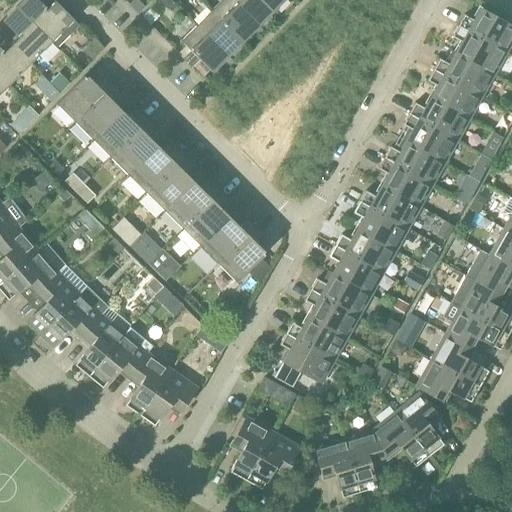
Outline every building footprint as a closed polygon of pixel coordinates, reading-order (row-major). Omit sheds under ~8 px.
[(79,25),(73,20),(55,1),(45,10),(34,0),(16,0),(13,4),(51,42),(57,47),(79,25)] [(137,0),(132,0),(128,4),(138,14),(144,7),(137,0)] [(167,10),(174,3),(170,0),(158,0),(167,10)] [(231,0),(221,0),(211,10),(241,39),(256,24),(231,0)] [(262,0),(231,0),(256,24),(271,9),(262,0)] [(262,0),(271,9),(279,0),(262,0)] [(30,63),(51,42),(13,4),(3,14),(6,17),(4,20),(20,36),(11,45),(30,63)] [(464,15),(457,26),(505,52),(511,39),(511,20),(508,18),(505,23),(481,9),(474,21),(464,15)] [(211,10),(196,25),(226,55),(241,39),(211,10)] [(181,42),(174,49),(192,67),(199,60),(210,70),(226,55),(196,25),(180,41),(181,42)] [(505,52),(457,26),(451,37),(462,43),(456,53),(456,54),(492,74),(505,52)] [(0,76),(8,85),(30,63),(11,45),(3,54),(0,51),(0,76)] [(433,70),(480,96),(492,74),(456,54),(456,53),(451,50),(445,62),(439,59),(433,70)] [(480,96),(433,70),(426,81),(437,87),(431,98),(468,118),(480,96)] [(59,73),(50,83),(60,93),(69,84),(59,73)] [(56,104),(74,122),(112,84),(103,75),(98,80),(95,77),(88,81),(83,76),(56,104)] [(0,93),(8,85),(0,76),(0,93)] [(74,122),(92,140),(120,112),(116,108),(119,101),(116,98),(121,93),(112,84),(74,122)] [(43,95),(51,102),(59,94),(52,86),(43,95)] [(456,140),(468,118),(431,98),(425,109),(414,103),(408,114),(456,140)] [(92,140),(110,158),(148,120),(139,111),(134,116),(130,113),(124,116),(120,112),(92,140)] [(408,128),(402,139),(443,162),(456,140),(408,114),(402,125),(408,128)] [(14,119),(9,125),(19,134),(22,131),(24,129),(14,119)] [(110,158),(127,175),(155,147),(151,143),(155,137),(152,134),(157,129),(148,120),(110,158)] [(390,147),(384,158),(431,184),(443,162),(402,139),(396,150),(390,147)] [(160,152),(155,147),(127,175),(146,193),(184,155),(175,146),(170,151),(166,148),(160,152)] [(193,164),(184,155),(146,193),(163,211),(191,183),(187,179),(191,172),(187,169),(193,164)] [(419,206),(431,184),(384,158),(377,169),(388,175),(382,186),(419,206)] [(57,175),(63,169),(54,160),(48,166),(57,175)] [(80,168),(74,175),(84,185),(90,178),(80,168)] [(45,171),(30,182),(38,193),(53,181),(45,171)] [(64,181),(76,193),(84,185),(74,175),(72,173),(64,181)] [(163,211),(181,228),(219,190),(210,182),(205,187),(202,184),(196,187),(191,183),(163,211)] [(95,196),(84,185),(76,193),(87,204),(95,196)] [(372,209),(406,228),(419,206),(382,186),(376,197),(365,191),(359,202),(372,209)] [(464,188),(458,199),(466,204),(472,192),(464,188)] [(57,196),(63,202),(70,195),(64,189),(57,196)] [(181,228),(200,246),(227,219),(223,214),(227,208),(223,205),(228,200),(219,190),(181,228)] [(486,199),(477,194),(468,209),(478,214),(486,199)] [(0,241),(17,228),(26,221),(8,196),(0,202),(0,241)] [(511,199),(510,198),(501,214),(510,219),(505,229),(511,233),(511,199)] [(357,230),(394,250),(406,228),(372,209),(359,202),(353,213),(363,219),(357,230)] [(231,223),(227,219),(200,246),(217,264),(255,226),(246,217),(241,222),(238,219),(231,223)] [(436,235),(446,241),(454,226),(444,221),(436,235)] [(98,223),(86,235),(91,240),(103,228),(98,223)] [(255,226),(217,264),(236,282),(246,272),(260,285),(270,267),(260,258),(264,255),(259,250),(262,243),(259,240),(264,235),(255,226)] [(121,239),(128,245),(140,234),(133,227),(121,239)] [(17,228),(0,241),(0,249),(5,255),(0,259),(0,283),(37,251),(17,229),(17,228)] [(511,233),(505,229),(490,255),(511,266),(511,233)] [(382,272),(394,250),(357,230),(351,241),(340,235),(334,246),(382,272)] [(113,238),(107,245),(115,252),(121,246),(113,238)] [(155,256),(137,238),(129,247),(147,265),(155,256)] [(333,274),(369,294),(382,272),(334,246),(328,257),(339,263),(333,274)] [(465,276),(475,282),(498,294),(504,284),(511,288),(511,266),(490,255),(490,256),(479,250),(465,276)] [(29,282),(37,292),(56,273),(37,251),(0,283),(0,291),(8,301),(29,282)] [(357,316),(369,294),(333,274),(328,271),(322,282),(316,279),(310,290),(357,316)] [(408,271),(402,283),(417,291),(423,279),(408,271)] [(47,301),(27,321),(40,334),(78,294),(56,273),(37,292),(47,301)] [(450,301),(461,307),(509,334),(511,327),(511,315),(493,305),(498,294),(475,282),(465,276),(450,301)] [(155,294),(162,287),(153,278),(145,285),(155,294)] [(99,315),(100,316),(108,307),(86,286),(78,294),(40,334),(53,346),(73,326),(82,335),(99,315)] [(163,287),(152,300),(154,302),(156,299),(161,304),(171,295),(163,287)] [(308,318),(345,338),(357,316),(310,290),(303,301),(314,307),(308,318)] [(393,307),(403,313),(407,305),(397,299),(393,307)] [(452,323),(446,334),(469,346),(475,337),(499,350),(509,334),(461,307),(450,301),(442,317),(452,323)] [(122,334),(100,316),(99,315),(82,335),(92,344),(74,365),(88,377),(122,334)] [(285,334),(333,360),(345,338),(308,318),(302,329),(291,323),(285,334)] [(382,330),(392,336),(398,324),(388,319),(382,330)] [(228,341),(202,326),(195,336),(220,353),(228,341)] [(146,354),(152,346),(129,327),(122,334),(88,377),(102,388),(120,367),(130,375),(146,354)] [(333,360),(285,334),(279,345),(290,351),(283,362),(320,383),(333,360)] [(479,386),(488,371),(463,357),(469,346),(446,334),(432,360),(479,386)] [(389,351),(395,354),(403,352),(406,346),(395,340),(389,351)] [(124,405),(139,416),(170,371),(146,354),(130,375),(140,383),(124,405)] [(470,403),(479,386),(432,360),(416,387),(439,400),(446,389),(470,403)] [(367,380),(373,370),(362,364),(356,374),(367,380)] [(381,389),(382,389),(391,372),(380,366),(371,383),(372,384),(379,393),(381,389)] [(281,367),(275,378),(284,383),(290,373),(281,367)] [(170,371),(139,416),(154,426),(170,403),(180,410),(195,389),(170,371)] [(264,377),(258,388),(268,394),(274,383),(264,377)] [(395,413),(429,456),(443,445),(426,423),(436,415),(419,394),(395,413)] [(371,432),(384,456),(397,445),(415,467),(429,456),(395,413),(371,432)] [(458,417),(456,423),(458,426),(464,428),(467,421),(458,417)] [(229,472),(244,480),(271,433),(245,418),(232,441),(243,448),(229,472)] [(368,461),(384,456),(371,432),(343,441),(359,493),(376,487),(368,461)] [(299,448),(271,433),(244,480),(261,490),(275,465),(286,472),(299,448)] [(310,460),(307,479),(321,475),(333,471),(341,498),(359,493),(343,441),(314,450),(316,458),(310,460)]
